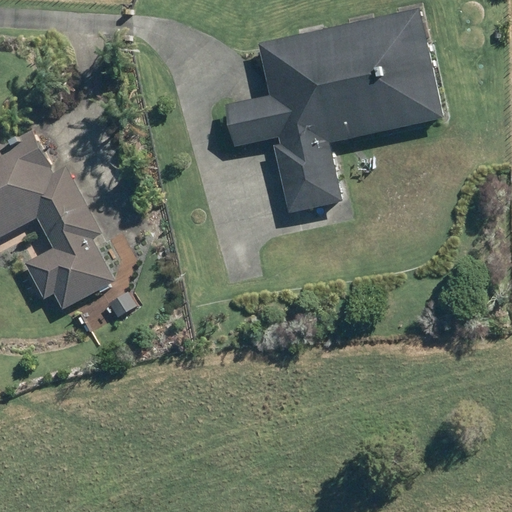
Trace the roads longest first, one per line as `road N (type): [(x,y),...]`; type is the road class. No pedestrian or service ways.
road 1 (unknown): [(65,7),(157,20),(178,34),(237,226)]
road 2 (unknown): [(0,2),(65,7),(103,189)]
